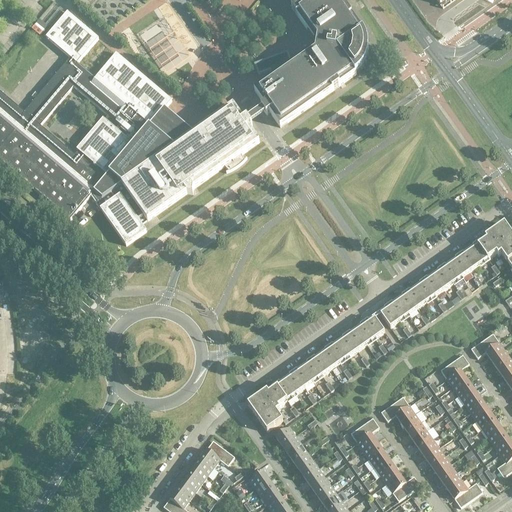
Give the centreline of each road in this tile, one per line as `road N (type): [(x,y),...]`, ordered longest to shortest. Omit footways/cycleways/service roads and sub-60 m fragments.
road 1 (residential): [(137,511),(229,399),(381,292)]
road 2 (secondary): [(511,25),(304,172)]
road 3 (residential): [(168,0),(291,168)]
road 4 (secondary): [(292,181),(187,256),(159,309)]
road 5 (secondary): [(201,363),(253,344),(355,272)]
road 6 (secondary): [(369,262),(511,163)]
road 7 (secondary): [(127,317),(0,216)]
road 8 (residential): [(381,292),(511,202)]
road 9 (secondary): [(114,387),(29,511)]
road 10 (unknown): [(57,0),(172,96)]
road 11 (secondary): [(0,236),(109,337)]
road 12 (secondary): [(58,511),(141,405)]
